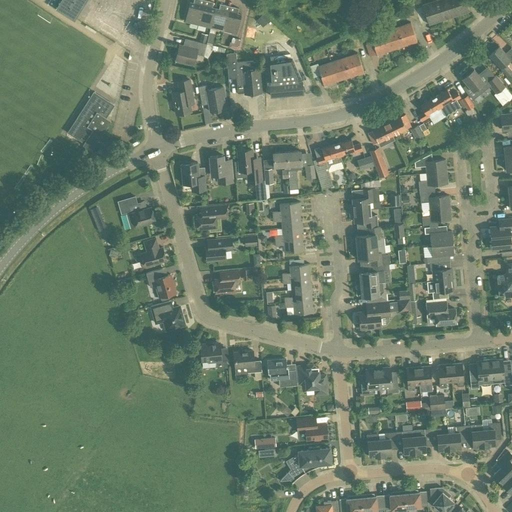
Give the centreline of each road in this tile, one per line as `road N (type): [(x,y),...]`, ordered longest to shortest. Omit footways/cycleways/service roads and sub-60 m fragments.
road 1 (tertiary): [(154,149),(374,103),(440,65),(511,1)]
road 2 (residential): [(339,351),(205,317),(154,149)]
road 3 (tertiary): [(0,267),(65,200),(154,149)]
road 4 (residential): [(490,511),(478,488),(452,470),(349,473)]
road 5 (residential): [(469,209),(491,202),(483,140),(461,152),(463,201)]
road 6 (residential): [(339,351),(334,302),(341,291),(322,197)]
road 7 (residential): [(154,149),(147,80),(165,0)]
road 8 (residential): [(476,340),(339,351)]
road 9 (residential): [(476,340),(469,209)]
road 10 (residential): [(349,473),(339,351)]
